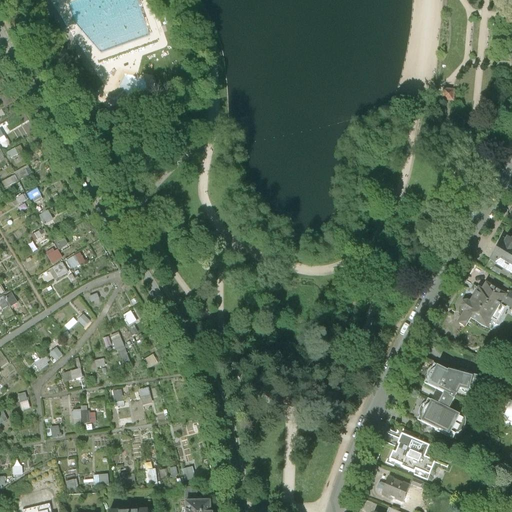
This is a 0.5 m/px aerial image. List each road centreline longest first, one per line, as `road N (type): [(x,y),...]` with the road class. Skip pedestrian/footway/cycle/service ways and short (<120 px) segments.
road 1 (residential): [(0,31),(216,402),(237,511)]
road 2 (tertiary): [(337,511),(390,379),(511,171)]
